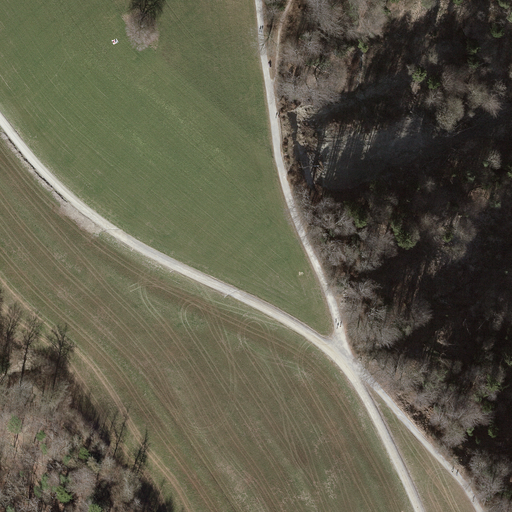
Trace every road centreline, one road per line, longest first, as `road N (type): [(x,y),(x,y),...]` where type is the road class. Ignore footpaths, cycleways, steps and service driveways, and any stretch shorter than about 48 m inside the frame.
road 1 (track): [(0,118),(98,219),(283,317),(339,359)]
road 2 (track): [(339,359),(337,321),(279,159),(258,0)]
road 3 (track): [(478,511),(403,417),(339,359)]
road 4 (track): [(339,359),(419,511)]
